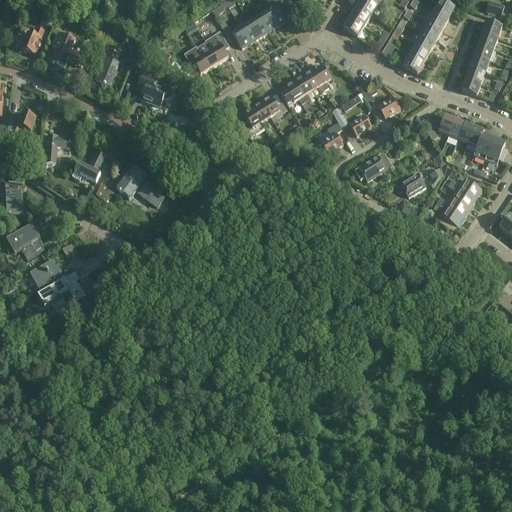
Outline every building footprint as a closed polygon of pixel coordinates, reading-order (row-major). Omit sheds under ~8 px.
[(230,0),(224,4),(227,9),(228,11),(235,6),(234,4),(230,0)] [(317,1),(315,0),(295,0),(311,10),(317,1)] [(362,0),(357,10),(358,10),(371,18),(377,7),(365,0),(362,0)] [(403,0),(399,7),(405,10),(409,3),(403,0)] [(441,0),(440,2),(441,3),(454,10),(455,9),(441,0)] [(414,1),(409,8),(415,11),(419,4),(414,1)] [(440,2),(433,13),(434,14),(448,21),(454,10),(441,3),(440,2)] [(489,5),(485,14),(488,15),(487,18),(494,21),(495,17),(501,19),(502,16),(505,8),(489,3),(489,5)] [(224,4),(211,13),(216,19),(224,13),(223,12),(227,9),(224,4)] [(277,29),(285,24),(276,8),(267,14),(277,29)] [(357,10),(350,20),(351,21),(364,29),(371,18),(358,10),(357,10)] [(403,14),(397,11),(393,18),(398,21),(403,14)] [(407,11),(403,19),(408,22),(413,15),(407,11)] [(44,13),(39,25),(52,30),(59,15),(52,12),(51,16),(44,13)] [(433,13),(427,24),(428,25),(442,32),(448,21),(434,14),(433,13)] [(268,35),(277,29),(267,14),(258,19),(268,35)] [(268,35),(258,19),(250,25),(259,40),(268,35)] [(350,20),(343,31),(344,32),(357,40),(364,29),(351,21),(350,20)] [(391,22),(386,29),(392,32),(396,25),(391,22)] [(401,22),(396,30),(402,33),(406,26),(401,22)] [(427,24),(421,35),(422,36),(436,43),(442,32),(428,25),(427,24)] [(498,40),(502,29),(487,24),(483,35),(498,40)] [(250,46),(259,40),(250,25),(241,30),(250,46)] [(194,26),(185,31),(189,38),(198,32),(194,26)] [(20,29),(15,41),(22,44),(20,51),(22,52),(22,54),(25,55),(26,54),(34,57),(36,51),(37,52),(39,46),(41,40),(40,39),(43,32),(37,30),(35,35),(20,29)] [(250,46),(241,30),(232,36),(242,51),(250,46)] [(384,32),(380,40),(385,43),(390,36),(384,32)] [(391,41),(381,55),(388,59),(395,49),(393,48),(400,36),(394,33),(390,41),(391,41)] [(219,34),(205,43),(206,44),(210,51),(219,65),(228,60),(224,53),(229,50),(219,34)] [(63,69),(66,63),(74,66),(73,67),(81,71),(86,57),(79,54),(79,55),(71,52),(75,42),(58,35),(53,48),(57,49),(51,64),(63,69)] [(421,35),(415,46),(416,47),(430,54),(436,43),(422,36),(421,35)] [(493,52),(498,40),(483,35),(479,47),(493,52)] [(378,43),(373,50),(379,54),(383,47),(378,43)] [(206,44),(197,50),(201,56),(200,57),(209,71),(219,65),(210,51),(206,44)] [(109,89),(119,65),(117,65),(122,53),(104,45),(96,63),(102,66),(95,83),(109,89)] [(415,46),(409,57),(410,58),(424,65),(430,54),(416,47),(415,46)] [(489,64),(493,52),(479,47),(475,58),(489,64)] [(134,48),(129,60),(141,65),(146,53),(134,48)] [(200,57),(201,56),(197,50),(196,49),(185,57),(187,60),(190,65),(191,64),(200,77),(209,71),(200,57)] [(157,50),(149,55),(166,66),(170,58),(157,50)] [(409,57),(402,69),(407,71),(417,77),(418,76),(424,65),(410,58),(409,57)] [(485,75),(489,64),(475,58),(470,70),(485,75)] [(187,60),(181,63),(184,68),(190,65),(187,60)] [(322,67),(312,73),(322,88),(325,93),(328,91),(329,91),(325,86),(331,82),(322,67)] [(481,87),(485,75),(470,70),(466,81),(481,87)] [(503,71),(499,81),(505,83),(509,74),(503,71)] [(312,73),(303,79),(312,94),(316,91),(317,91),(321,96),(325,93),(322,88),(312,73)] [(143,76),(137,91),(144,94),(141,102),(160,110),(164,100),(166,100),(168,100),(170,99),(171,98),(172,96),(172,94),(172,92),(171,91),(169,89),(166,88),(165,88),(163,89),(161,90),(160,91),(154,88),(157,82),(143,76)] [(303,79),(294,84),(304,99),(307,104),(309,103),(311,102),(307,97),(312,94),(303,79)] [(466,81),(462,93),(476,99),(481,87),(466,81)] [(497,82),(493,92),(499,94),(502,84),(497,82)] [(294,84),(284,91),(294,105),(298,103),(299,102),(302,107),(305,110),(308,108),(306,105),(307,104),(304,99),(294,84)] [(362,96),(368,105),(372,102),(371,98),(377,94),(374,89),(362,96)] [(491,92),(487,102),(493,104),(497,95),(491,92)] [(366,103),(362,95),(343,108),(346,113),(362,103),(363,105),(366,103)] [(345,97),(340,100),(344,107),(350,103),(346,96),(345,97)] [(271,99),(261,105),(271,120),(274,125),(277,123),(278,122),(275,117),(280,114),(282,117),(287,113),(282,105),(277,108),(271,99)] [(378,109),(386,121),(401,111),(393,99),(378,109)] [(261,105),(253,110),(262,125),(265,130),(269,128),(266,123),(269,121),(271,120),(261,105)] [(246,122),(240,125),(250,140),(252,138),(264,131),(265,130),(262,125),(253,110),(243,117),(246,122)] [(339,110),(332,115),(338,125),(343,133),(350,128),(339,110)] [(9,126),(8,137),(18,141),(26,144),(30,134),(35,121),(22,116),(19,122),(19,123),(9,119),(9,126)] [(350,127),(357,138),(372,129),(365,118),(350,127)] [(455,122),(446,118),(440,134),(449,138),(455,122)] [(1,119),(0,131),(8,131),(8,120),(1,119)] [(465,126),(455,122),(449,138),(458,142),(465,126)] [(331,139),(321,146),(325,153),(328,157),(343,148),(336,137),(343,133),(338,125),(327,132),(328,134),(331,139)] [(474,130),(465,126),(458,142),(468,145),(474,130)] [(296,127),(289,131),(292,135),(299,131),(296,127)] [(432,129),(426,133),(431,141),(437,137),(432,129)] [(477,149),(482,136),(483,137),(484,134),(474,130),(468,145),(477,149)] [(482,136),(477,149),(474,158),(485,162),(495,139),(488,136),(487,138),(483,137),(482,136)] [(48,138),(45,165),(55,166),(57,149),(70,151),(71,141),(57,140),(57,139),(48,138)] [(485,162),(497,167),(498,163),(502,165),(507,153),(503,151),(505,146),(500,144),(501,141),(495,139),(485,162)] [(258,152),(258,153),(262,159),(271,154),(267,147),(258,152)] [(319,156),(315,150),(310,153),(314,159),(319,156)] [(29,157),(33,163),(39,159),(34,152),(29,157)] [(97,174),(105,157),(97,153),(88,170),(79,165),(74,174),(75,174),(72,179),(80,183),(82,178),(96,185),(101,176),(97,174)] [(365,180),(367,184),(386,172),(378,158),(359,170),(359,171),(355,173),(360,183),(365,180)] [(39,167),(38,180),(46,181),(47,168),(39,167)] [(27,175),(22,174),(0,169),(0,185),(5,186),(7,217),(23,216),(21,190),(23,191),(27,175)] [(117,191),(131,201),(136,194),(158,209),(164,200),(160,197),(163,193),(145,181),(146,180),(132,170),(117,191)] [(428,184),(433,192),(443,178),(439,170),(429,176),(432,181),(428,184)] [(418,176),(401,186),(395,189),(399,195),(405,192),(409,200),(426,190),(418,176)] [(477,202),(483,192),(466,181),(460,191),(477,202)] [(96,198),(102,186),(98,193),(92,190),(86,204),(92,207),(96,198)] [(102,186),(96,198),(106,206),(114,195),(102,186)] [(471,211),(477,202),(460,191),(454,200),(471,211)] [(465,220),(471,211),(454,200),(447,209),(465,220)] [(438,204),(434,211),(439,215),(444,208),(438,204)] [(447,209),(441,219),(443,219),(456,228),(457,229),(459,230),(465,220),(447,209)] [(411,211),(407,218),(413,221),(417,215),(411,211)] [(511,234),(511,219),(510,218),(499,230),(509,238),(511,234)] [(32,227),(6,243),(14,256),(21,252),(27,263),(45,253),(38,242),(40,241),(32,227)] [(67,257),(77,252),(73,245),(63,250),(67,257)] [(45,289),(46,292),(59,284),(57,282),(64,278),(65,281),(76,275),(72,269),(59,276),(52,262),(30,275),(40,292),(45,289)] [(79,281),(76,275),(65,281),(64,278),(57,282),(59,284),(46,292),(38,297),(44,308),(69,294),(76,304),(86,299),(77,283),(79,281)] [(511,322),(510,321),(502,332),(511,338),(511,336),(511,322)]
